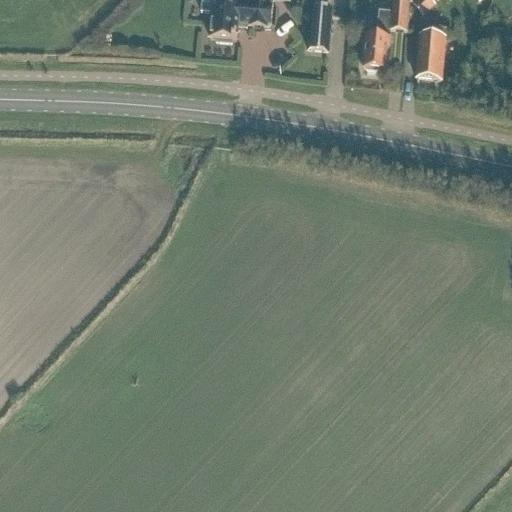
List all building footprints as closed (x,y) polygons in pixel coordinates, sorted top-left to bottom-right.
[(212,17),(210,42),(217,43),(217,47),(233,48),(233,44),(237,44),(238,28),(250,29),(250,30),(268,32),(268,31),(271,31),(271,29),(272,29),(273,11),(272,11),(273,2),(271,2),(271,1),(261,0),(252,0),(251,0),(202,0),(201,16),(212,17)] [(420,0),(413,7),(424,19),(437,8),(434,6),(440,0),(420,0)] [(367,39),(363,72),(388,75),(391,35),(408,37),(411,5),(393,3),(392,15),(380,14),(376,40),(367,39)] [(332,13),(312,12),(308,55),(328,56),(332,13)] [(421,31),(416,83),(442,85),(447,34),(421,31)] [(133,400),(139,385),(126,380),(121,395),(133,400)]
